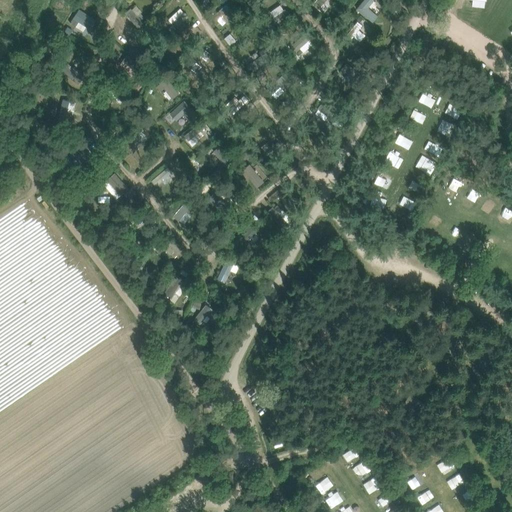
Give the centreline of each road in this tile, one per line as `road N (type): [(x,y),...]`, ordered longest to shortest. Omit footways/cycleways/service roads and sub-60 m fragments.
road 1 (track): [(106,0),(73,123),(178,249),(193,253),(220,242),(275,182)]
road 2 (track): [(318,190),(183,0)]
road 3 (track): [(288,0),(320,50),(304,89),(268,119)]
